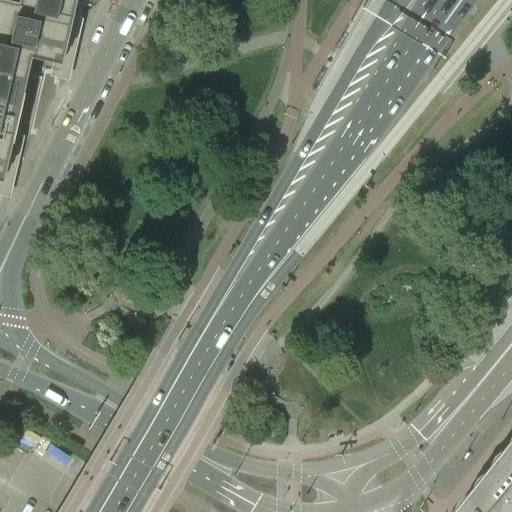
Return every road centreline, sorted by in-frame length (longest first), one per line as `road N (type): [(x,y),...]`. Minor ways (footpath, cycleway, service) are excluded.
road 1 (primary): [(395,0),(243,252),(192,374)]
road 2 (primary): [(192,374),(372,122)]
road 3 (primary): [(296,473),(231,462),(25,349)]
road 4 (primary): [(0,369),(108,420),(254,505)]
road 5 (tertiary): [(24,217),(132,0)]
road 6 (primary): [(372,122),(472,0)]
road 7 (primary): [(114,511),(192,374)]
road 8 (primary): [(372,122),(397,61),(436,0)]
road 9 (tertiary): [(25,349),(7,296),(24,217)]
road 10 (primary): [(414,476),(487,375)]
